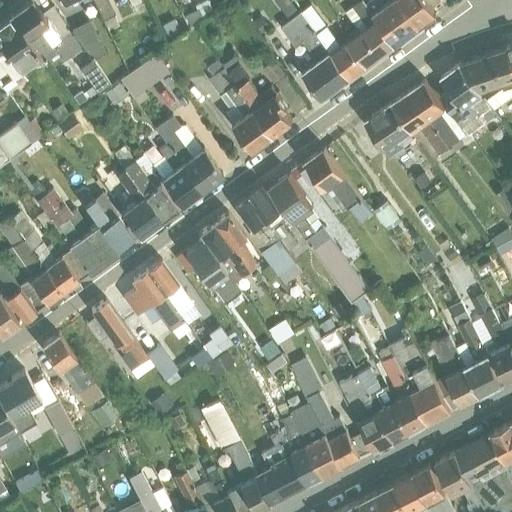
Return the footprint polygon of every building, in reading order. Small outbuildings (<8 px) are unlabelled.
[(28,0),(11,12),(45,58),(55,51),(51,45),(60,38),(33,0),(28,0)] [(94,0),(109,30),(120,25),(108,0),(94,0)] [(196,8),(185,14),(189,22),(212,8),(208,0),(201,0),(194,3),(196,8)] [(351,76),(303,9),(296,0),(286,0),(281,4),(291,17),(282,24),(297,44),(304,39),(318,58),(303,68),(324,96),(351,76)] [(360,54),(368,63),(396,42),(367,1),(366,0),(359,0),(346,10),(357,25),(345,33),(348,37),(347,38),(346,38),(356,52),(358,50),(360,54)] [(368,0),(367,1),(396,42),(420,24),(402,0),(387,0),(383,3),(380,0),(368,0)] [(402,0),(420,24),(437,12),(433,6),(440,0),(402,0)] [(303,9),(351,76),(368,63),(360,54),(358,50),(356,52),(346,38),(341,42),(312,3),(303,9)] [(0,19),(0,36),(25,70),(40,60),(42,63),(46,60),(45,58),(11,12),(0,19)] [(174,17),(162,24),(169,36),(181,30),(174,17)] [(73,27),(93,57),(107,49),(88,18),(73,27)] [(0,78),(7,88),(27,74),(25,70),(0,36),(0,78)] [(461,61),(492,103),(494,106),(511,94),(511,57),(508,45),(461,61)] [(226,65),(228,68),(241,58),(233,47),(219,57),(220,58),(226,65)] [(156,52),(120,77),(139,103),(149,96),(144,89),(151,83),(169,71),(156,52)] [(100,68),(93,57),(80,64),(98,90),(110,83),(100,68)] [(276,82),(287,73),(275,57),(263,66),(275,82),(276,82)] [(226,65),(220,58),(208,66),(214,74),(209,77),(232,108),(227,112),(254,149),(275,133),(229,69),(228,68),(226,65)] [(492,103),(461,61),(442,74),(449,84),(440,90),(470,130),(485,119),(481,112),(492,103)] [(229,69),(275,133),(293,119),(284,107),(288,104),(274,85),(262,94),(238,62),(229,69)] [(287,73),(276,82),(297,111),(310,102),(288,73),(287,73)] [(410,88),(455,149),(465,143),(460,136),(465,133),(426,77),(410,88)] [(119,80),(104,91),(112,104),(128,93),(119,80)] [(393,99),(421,138),(434,156),(435,155),(440,152),(444,158),(455,149),(410,88),(393,99)] [(421,138),(393,99),(366,118),(392,153),(405,144),(407,147),(421,138)] [(62,101),(53,107),(60,118),(69,111),(62,101)] [(0,130),(0,145),(8,157),(36,137),(39,134),(43,131),(28,110),(24,113),(0,130)] [(74,113),(59,123),(68,137),(83,126),(74,113)] [(167,143),(201,189),(223,172),(184,121),(180,124),(172,113),(155,125),(167,143)] [(36,137),(8,157),(45,208),(54,221),(72,246),(89,270),(118,250),(98,221),(90,226),(75,206),(70,209),(53,185),(49,188),(43,180),(39,182),(37,179),(31,183),(16,162),(19,160),(17,157),(27,150),(30,154),(42,145),(36,137)] [(173,167),(162,175),(161,176),(181,204),(201,189),(167,143),(159,149),(164,155),(173,167)] [(127,169),(162,218),(178,206),(160,181),(155,185),(146,174),(152,170),(155,168),(144,152),(135,159),(124,144),(114,151),(127,169)] [(325,146),(299,165),(311,182),(319,177),(343,210),(349,206),(360,221),(373,212),(325,146)] [(173,167),(164,155),(153,163),(162,175),(173,167)] [(412,184),(423,179),(416,164),(405,170),(412,184)] [(122,210),(139,235),(162,218),(127,169),(118,176),(136,200),(122,210)] [(352,299),(362,293),(370,287),(323,224),(316,229),(304,212),(313,204),(290,171),(271,185),(270,186),(293,218),(295,218),(307,235),(306,236),(352,299)] [(98,221),(118,250),(139,235),(122,210),(116,214),(107,201),(109,200),(102,190),(92,197),(84,184),(76,190),(98,221)] [(249,194),(288,249),(298,241),(284,221),(287,218),(280,208),(280,207),(263,184),(249,194)] [(511,197),(504,186),(496,192),(504,203),(503,204),(506,208),(507,207),(508,208),(511,205),(511,197)] [(288,249),(249,194),(235,205),(252,229),(249,231),(299,301),(307,296),(293,277),(303,270),(288,249)] [(388,198),(374,208),(388,228),(402,218),(388,198)] [(9,216),(63,289),(79,278),(62,253),(60,254),(51,241),(46,244),(20,208),(9,216)] [(54,221),(45,208),(36,214),(45,227),(54,221)] [(213,220),(249,269),(258,263),(240,238),(245,234),(228,210),(213,220)] [(19,283),(36,308),(63,289),(9,216),(7,214),(0,219),(0,226),(12,244),(6,248),(27,277),(19,283)] [(203,237),(216,255),(222,252),(239,276),(249,269),(213,220),(199,231),(203,237)] [(497,244),(511,236),(511,224),(494,235),(492,236),(497,244)] [(511,236),(497,244),(502,253),(504,252),(511,247),(511,236)] [(186,250),(197,265),(223,302),(241,289),(216,255),(203,237),(186,250)] [(448,238),(439,244),(451,259),(459,253),(448,238)] [(428,245),(418,251),(428,263),(436,257),(428,245)] [(89,270),(72,246),(62,253),(79,278),(89,270)] [(197,265),(186,250),(185,249),(176,255),(187,272),(197,265)] [(0,275),(11,291),(5,296),(22,319),(36,308),(19,283),(0,257),(0,275)] [(148,268),(185,318),(198,309),(166,263),(162,258),(148,268)] [(185,318),(148,268),(133,278),(138,284),(124,295),(136,312),(142,308),(151,321),(160,315),(169,329),(172,327),(178,337),(191,327),(185,318)] [(421,283),(407,290),(412,299),(425,291),(421,283)] [(489,352),(504,381),(511,376),(511,343),(501,321),(484,290),(472,297),(482,316),(494,339),(496,339),(499,346),(489,352)] [(362,293),(352,299),(362,312),(372,306),(362,293)] [(0,332),(1,334),(19,321),(0,294),(0,332)] [(149,356),(146,352),(111,304),(107,297),(92,308),(97,314),(86,322),(100,339),(107,334),(115,344),(117,343),(124,353),(121,355),(131,368),(149,356)] [(346,297),(334,305),(340,314),(352,306),(346,297)] [(455,346),(480,393),(504,381),(489,352),(485,345),(472,321),(461,299),(449,305),(467,340),(455,346)] [(511,315),(501,321),(511,343),(511,315)] [(472,321),(485,345),(494,339),(482,316),(472,321)] [(284,320),(270,328),(276,339),(279,342),(294,334),(296,332),(287,318),(284,320)] [(389,345),(428,420),(452,407),(437,378),(409,323),(403,326),(407,334),(389,343),(389,345)] [(211,337),(208,332),(202,324),(193,330),(203,343),(211,337)] [(204,345),(212,356),(232,341),(219,324),(208,332),(211,337),(203,343),(204,345)] [(59,332),(43,344),(86,404),(103,393),(59,332)] [(437,378),(452,407),(480,393),(455,346),(448,333),(438,338),(437,337),(430,341),(447,374),(437,378)] [(273,337),(260,347),(264,352),(269,359),(282,349),(277,343),(273,337)] [(146,352),(149,356),(171,386),(181,377),(175,369),(178,368),(159,342),(146,352)] [(212,356),(204,345),(191,355),(199,366),(201,364),(212,356)] [(395,398),(411,429),(428,420),(389,345),(380,349),(384,358),(383,359),(401,395),(395,398)] [(228,350),(208,362),(216,375),(236,364),(228,350)] [(310,400),(343,464),(361,455),(360,454),(351,436),(341,416),(335,419),(320,389),(324,387),(307,355),(291,363),(310,400)] [(366,385),(393,438),(411,429),(395,398),(387,383),(382,386),(372,365),(359,372),(366,385)] [(0,384),(0,397),(18,432),(20,431),(37,420),(29,405),(42,396),(25,368),(11,376),(12,377),(0,384)] [(366,385),(359,372),(341,381),(375,448),(393,438),(366,385)] [(160,394),(150,401),(160,414),(170,406),(160,394)] [(0,442),(18,432),(0,397),(0,442)] [(249,511),(272,501),(257,471),(219,397),(200,407),(221,447),(226,445),(244,478),(226,487),(238,511),(249,511)] [(58,399),(44,406),(70,454),(82,446),(71,426),(72,426),(58,399)] [(257,471),(272,501),(309,481),(281,427),(267,400),(253,407),(263,426),(271,422),(275,430),(270,433),(276,443),(262,449),(270,465),(257,471)] [(281,427),(309,481),(324,474),(307,441),(290,409),(286,400),(277,405),(287,424),(281,427)] [(307,441),(324,474),(343,464),(310,400),(290,409),(307,441)] [(511,420),(492,431),(511,471),(511,420)] [(351,436),(360,454),(371,448),(364,436),(361,430),(351,436)] [(470,478),(488,511),(506,511),(511,509),(511,471),(492,431),(466,445),(481,472),(470,478)] [(106,448),(92,455),(94,460),(97,465),(111,458),(106,448)] [(488,511),(470,478),(456,450),(436,460),(453,493),(464,487),(470,500),(468,502),(473,511),(488,511)] [(208,511),(204,504),(195,485),(183,460),(175,464),(179,473),(175,475),(192,507),(183,511),(182,511),(208,511)] [(413,472),(434,511),(456,511),(431,463),(413,472)] [(204,504),(208,511),(238,511),(226,487),(215,467),(208,471),(211,477),(220,495),(204,504)] [(38,469),(15,482),(20,490),(43,479),(38,469)] [(140,498),(147,511),(172,511),(160,488),(152,491),(141,469),(129,475),(140,498)] [(396,481),(411,509),(417,506),(420,511),(434,511),(413,472),(396,481)] [(195,485),(204,504),(220,495),(211,477),(195,485)] [(378,490),(388,511),(405,511),(411,509),(396,481),(378,490)] [(160,488),(172,511),(177,511),(163,486),(160,488)] [(360,500),(366,511),(388,511),(378,490),(360,500)] [(93,511),(103,511),(96,498),(88,502),(93,511)] [(117,511),(147,511),(140,498),(117,510),(117,511)] [(344,511),(366,511),(360,500),(342,509),(344,511)]
